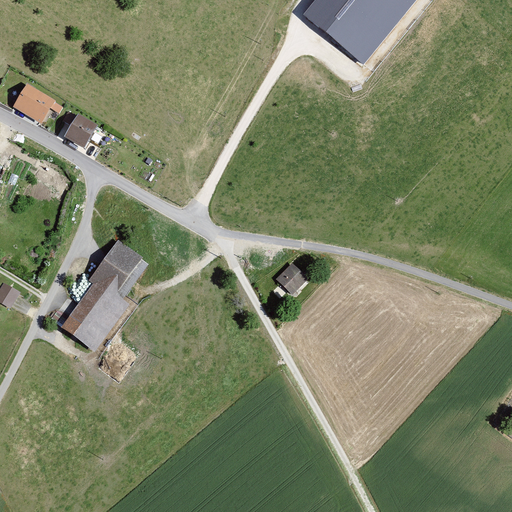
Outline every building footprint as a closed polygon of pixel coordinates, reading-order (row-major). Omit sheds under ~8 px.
[(416,0),(317,0),(304,17),(363,67),(416,0)] [(58,103),(28,85),(14,108),(45,125),(58,103)] [(72,125),(78,115),(69,110),(63,120),(72,125)] [(98,127),(79,116),(66,139),(86,150),(98,127)] [(151,267),(118,244),(91,283),(95,286),(63,333),(98,357),(132,308),(125,304),(151,267)] [(309,281),(293,264),(277,280),(293,296),(309,281)] [(19,292),(4,284),(0,290),(0,303),(10,309),(19,292)]
